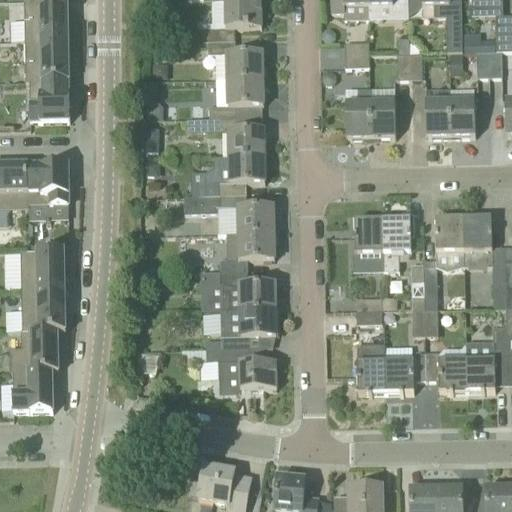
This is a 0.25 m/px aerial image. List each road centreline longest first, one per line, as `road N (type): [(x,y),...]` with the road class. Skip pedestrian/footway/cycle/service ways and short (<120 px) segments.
road 1 (residential): [(317,452),(311,181)]
road 2 (tertiary): [(89,415),(106,157)]
road 3 (residential): [(317,452),(89,415)]
road 4 (residential): [(311,181),(511,176)]
road 5 (residential): [(511,450),(317,452)]
road 6 (residential): [(311,181),(306,0)]
road 7 (tertiary): [(106,157),(108,0)]
